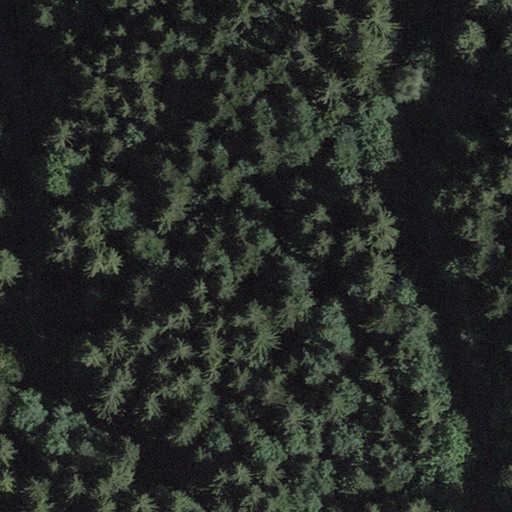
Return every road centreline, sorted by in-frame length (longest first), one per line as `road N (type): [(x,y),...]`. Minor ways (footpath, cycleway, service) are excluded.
road 1 (track): [(228,511),(195,478),(56,380),(27,208),(10,0)]
road 2 (track): [(428,0),(412,64),(416,179),(444,274),(488,511)]
